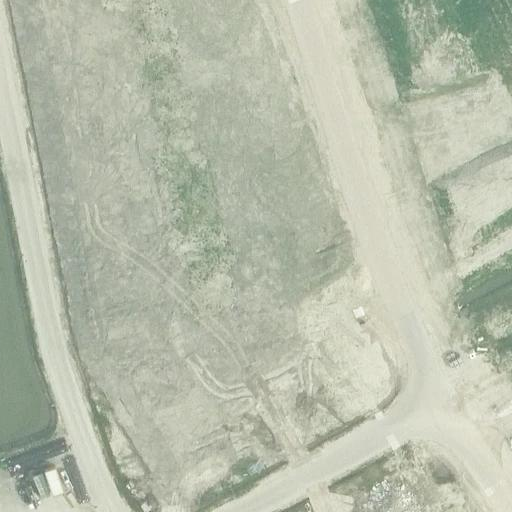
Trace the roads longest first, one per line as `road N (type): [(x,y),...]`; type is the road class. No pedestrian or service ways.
road 1 (residential): [(111,511),(69,390),(19,198),(0,86)]
road 2 (residential): [(299,0),(401,306),(442,398)]
road 3 (residential): [(442,398),(224,511)]
road 4 (residential): [(442,398),(511,504)]
